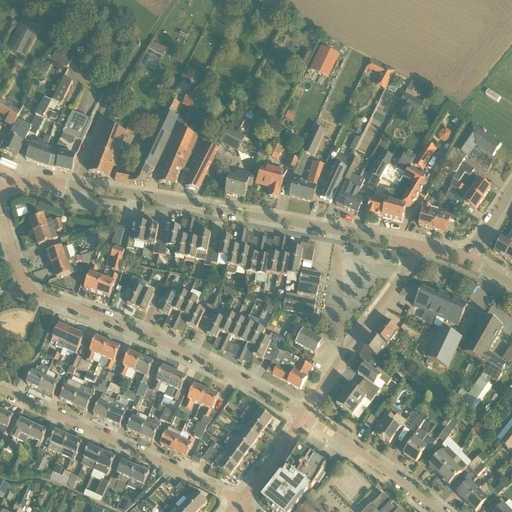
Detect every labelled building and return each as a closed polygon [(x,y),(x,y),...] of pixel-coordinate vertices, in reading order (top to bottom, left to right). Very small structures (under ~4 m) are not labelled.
[(41,29),(23,20),(8,51),(26,59),(41,29)] [(146,53),(161,61),(167,49),(153,41),(146,53)] [(321,46),(310,70),(329,79),(340,55),(321,46)] [(58,49),(52,60),(67,70),(74,59),(58,49)] [(53,62),(47,59),(42,71),(47,74),(53,62)] [(387,83),(394,71),(371,59),(369,64),(387,73),(383,81),(387,83)] [(64,78),(53,101),(57,103),(61,105),(73,83),(64,78)] [(194,101),(197,95),(188,91),(186,97),(182,106),(190,110),(194,101)] [(11,134),(9,137),(2,153),(16,160),(23,144),(24,144),(29,133),(36,137),(49,110),(52,103),(44,99),(36,116),(36,117),(31,129),(24,126),(19,138),(11,134)] [(174,127),(177,119),(174,117),(180,105),(170,100),(159,124),(151,141),(139,166),(154,171),(174,127)] [(388,127),(392,115),(387,113),(391,103),(383,100),(374,122),(388,127)] [(0,133),(2,131),(0,130),(0,114),(8,119),(7,124),(14,127),(21,113),(4,102),(4,103),(3,102),(0,105),(0,133)] [(397,113),(405,117),(410,108),(402,104),(397,113)] [(65,129),(63,134),(68,136),(83,143),(83,141),(86,135),(92,122),(73,113),(70,119),(69,119),(65,129)] [(62,116),(57,125),(65,129),(69,119),(62,116)] [(222,145),(237,153),(245,138),(236,134),(242,122),(235,118),(222,145)] [(159,124),(150,120),(142,137),(151,141),(159,124)] [(492,158),(501,145),(472,125),(455,149),(454,149),(444,168),(456,175),(465,160),(458,156),(460,153),(488,172),(496,161),(492,158)] [(98,149),(89,172),(109,179),(127,134),(106,126),(98,149)] [(313,158),(325,132),(316,128),(304,154),(313,158)] [(165,168),(166,168),(159,183),(159,184),(176,187),(181,170),(184,171),(193,149),(198,138),(182,130),(170,158),(165,168)] [(444,144),(449,142),(452,138),(450,133),(446,130),(441,132),(438,136),(439,141),(444,144)] [(39,146),(32,144),(26,161),(49,169),(57,171),(61,154),(64,154),(67,147),(58,144),(55,152),(47,148),(50,139),(45,137),(43,144),(40,143),(39,146)] [(357,148),(360,141),(355,138),(351,146),(357,148)] [(198,191),(220,146),(210,141),(186,189),(198,191)] [(427,144),(414,166),(423,171),(436,149),(427,144)] [(279,157),(283,149),(274,145),(270,153),(279,157)] [(407,175),(409,170),(417,158),(407,152),(396,169),(406,174),(407,175)] [(259,172),(266,156),(259,153),(256,161),(258,161),(252,173),(257,175),(259,172)] [(76,157),(64,154),(61,154),(57,171),(72,175),(76,157)] [(293,172),(298,160),(291,157),(287,169),(293,172)] [(347,171),(343,180),(348,182),(336,207),(337,207),(345,210),(354,189),(356,186),(360,179),(353,176),(360,161),(353,158),(347,170),(347,171)] [(380,181),(388,166),(380,161),(372,176),(380,181)] [(313,162),(306,185),(294,182),(290,197),(313,204),(324,165),(313,162)] [(474,171),(475,171),(463,163),(459,170),(465,174),(470,178),(474,171)] [(154,171),(139,166),(131,185),(147,188),(154,171)] [(347,171),(347,170),(337,166),(320,199),(331,204),(343,180),(347,171)] [(131,185),(136,171),(129,168),(127,175),(119,173),(115,182),(131,185)] [(278,200),(280,191),(286,174),(264,168),(257,185),(272,189),(269,198),(278,200)] [(427,181),(418,176),(409,170),(407,175),(406,174),(404,179),(408,181),(397,199),(394,205),(389,204),(387,203),(383,219),(402,223),(406,209),(410,210),(427,181)] [(255,177),(245,175),(237,173),(235,179),(230,178),(225,194),(245,199),(248,186),(252,187),(255,177)] [(471,193),(483,200),(490,189),(473,178),(465,189),(471,193)] [(366,196),(360,193),(365,181),(360,179),(356,186),(354,189),(345,210),(357,216),(364,202),(363,202),(366,196)] [(462,193),(464,188),(459,184),(456,189),(462,193)] [(389,204),(392,198),(394,192),(386,190),(384,196),(382,203),(372,200),(367,216),(375,218),(376,217),(383,219),(387,203),(389,204)] [(475,212),(483,200),(471,193),(464,204),(475,212)] [(456,207),(459,200),(448,194),(444,200),(456,207)] [(440,210),(430,208),(431,206),(425,205),(423,213),(423,212),(419,227),(434,231),(438,216),(440,210)] [(456,223),(458,213),(459,211),(447,208),(446,212),(440,210),(438,216),(434,231),(446,234),(450,222),(456,223)] [(51,220),(45,222),(44,218),(30,222),(35,234),(54,228),(51,220)] [(145,245),(148,226),(138,224),(135,238),(130,237),(127,250),(134,251),(135,243),(145,245)] [(159,256),(162,243),(156,242),(159,228),(148,226),(145,245),(154,247),(153,255),(159,256)] [(112,243),(121,245),(125,229),(116,227),(112,243)] [(194,228),(188,227),(187,233),(190,233),(185,259),(195,261),(199,242),(192,240),(194,228)] [(52,241),(58,240),(54,228),(35,234),(39,247),(52,243),(52,241)] [(181,230),(170,228),(167,244),(162,243),(159,256),(165,257),(167,247),(177,249),(179,238),(181,230)] [(511,232),(507,242),(502,239),(494,253),(501,257),(501,258),(505,260),(511,247),(511,232)] [(175,257),(185,259),(190,233),(187,233),(186,239),(179,238),(177,249),(175,257)] [(65,236),(60,238),(62,243),(72,240),(70,234),(65,236)] [(211,268),(211,264),(214,251),(208,250),(211,236),(201,234),(199,242),(195,261),(205,263),(204,267),(211,268)] [(92,245),(90,237),(84,239),(86,247),(92,245)] [(244,250),(246,238),(240,237),(239,243),(242,243),(237,269),(247,271),(250,255),(251,251),(244,250)] [(229,259),(231,248),(232,240),(222,238),(219,252),(214,251),(211,264),(218,265),(219,257),(229,259)] [(236,274),(237,269),(242,243),(239,243),(238,249),(231,248),(229,259),(226,272),(228,275),(234,276),(236,274)] [(263,258),(266,246),(259,244),(258,250),(261,251),(256,277),(255,282),(266,284),(268,275),(267,275),(270,259),(263,258)] [(288,279),(288,275),(291,259),(284,258),(286,246),(280,244),(279,251),(282,251),(277,277),(288,279)] [(308,246),(301,244),(300,251),(293,249),(291,259),(288,275),(298,277),(301,261),(312,263),(315,249),(308,248),(308,246)] [(73,246),(67,248),(71,259),(76,258),(73,246)] [(53,267),(71,260),(67,249),(62,250),(62,249),(48,254),(53,267)] [(96,265),(101,252),(95,250),(90,263),(96,265)] [(115,259),(122,262),(125,254),(114,250),(111,259),(115,260),(115,259)] [(246,275),(256,277),(261,251),(258,250),(257,257),(250,255),(247,271),(246,275)] [(271,255),(270,259),(267,275),(268,275),(277,277),(282,251),(279,251),(278,257),(271,255)] [(81,263),(80,258),(71,260),(53,267),(57,280),(78,272),(75,265),(81,263)] [(122,262),(115,259),(115,260),(111,271),(119,273),(122,262)] [(97,295),(103,280),(95,277),(98,269),(93,268),(85,290),(97,295)] [(313,317),(316,301),(321,275),(302,271),(297,297),(286,294),(283,311),(313,317)] [(104,276),(103,280),(97,295),(109,299),(118,277),(113,275),(111,279),(104,276)] [(136,310),(147,288),(138,284),(139,280),(134,278),(128,290),(133,292),(127,305),(136,310)] [(159,300),(165,288),(159,285),(156,291),(147,286),(147,288),(136,310),(146,314),(154,297),(159,300)] [(171,289),(170,290),(165,288),(159,300),(164,302),(159,313),(169,318),(172,311),(180,293),(171,289)] [(436,317),(445,296),(439,293),(437,297),(422,290),(414,308),(436,317)] [(178,321),(189,297),(180,293),(172,311),(178,314),(173,325),(179,328),(181,322),(178,321)] [(448,297),(446,296),(445,296),(436,317),(457,327),(458,327),(468,305),(467,305),(452,299),(452,298),(448,296),(448,297)] [(199,301),(189,297),(178,321),(181,322),(184,316),(190,319),(195,309),(199,301)] [(208,320),(213,308),(207,306),(204,313),(195,309),(190,319),(187,326),(197,331),(203,318),(208,320)] [(264,314),(271,317),(274,310),(266,307),(264,314)] [(228,315),(213,308),(208,320),(213,322),(207,336),(217,340),(220,333),(228,315)] [(474,359),(495,323),(480,314),(475,323),(481,327),(465,354),(474,359)] [(226,343),(237,319),(228,315),(220,333),(226,336),(221,347),(227,350),(229,344),(226,343)] [(238,341),(246,323),(237,319),(226,343),(229,344),(232,338),(238,341)] [(385,321),(374,335),(388,345),(399,331),(385,321)] [(245,351),(256,328),(246,323),(238,341),(245,344),(239,356),(245,358),(248,353),(245,351)] [(493,358),(487,355),(503,328),(495,323),(474,359),(483,364),(488,367),(493,358)] [(176,333),(179,328),(173,325),(171,331),(176,333)] [(64,350),(72,333),(59,327),(51,344),(56,346),(56,348),(64,352),(64,350)] [(265,332),(256,328),(245,351),(248,353),(250,347),(257,350),(262,339),(263,336),(265,332)] [(442,330),(428,361),(447,370),(461,339),(442,330)] [(323,342),(319,340),(303,331),(295,346),(315,357),(323,342)] [(76,356),(80,347),(84,338),(72,333),(64,350),(76,356)] [(269,348),(280,353),(281,351),(287,342),(271,335),(269,339),(263,336),(262,339),(257,350),(253,357),(263,362),(269,348)] [(364,350),(360,356),(359,356),(369,364),(371,362),(375,365),(380,359),(378,358),(385,348),(372,338),(363,349),(364,350)] [(102,359),(109,345),(96,339),(87,361),(92,363),(95,356),(102,359)] [(109,345),(102,359),(109,362),(106,369),(111,372),(121,350),(109,345)] [(224,355),(227,350),(221,347),(218,353),(224,355)] [(501,359),(510,364),(511,359),(511,348),(508,347),(501,359)] [(301,362),(285,353),(281,351),(280,353),(267,372),(273,376),(288,384),(301,392),(313,369),(300,362),(301,362)] [(58,362),(61,356),(55,353),(52,359),(58,362)] [(135,374),(142,359),(130,354),(120,376),(125,378),(128,370),(135,374)] [(70,367),(76,370),(81,359),(75,356),(70,367)] [(243,364),(245,358),(239,356),(237,361),(243,364)] [(493,358),(488,367),(484,374),(497,380),(506,365),(493,358)] [(142,359),(135,374),(142,377),(139,384),(144,386),(154,365),(142,359)] [(87,375),(91,365),(81,361),(77,371),(87,375)] [(391,382),(392,380),(378,370),(375,373),(365,366),(358,376),(368,383),(364,388),(376,397),(380,391),(375,387),(379,381),(387,387),(391,382)] [(35,368),(33,373),(32,373),(27,385),(40,391),(45,379),(49,371),(41,368),(40,370),(35,368)] [(68,374),(73,377),(76,370),(71,368),(68,374)] [(169,388),(175,374),(163,369),(153,390),(158,393),(162,385),(169,388)] [(111,385),(115,376),(109,374),(105,383),(111,385)] [(175,374),(169,388),(176,391),(172,399),(177,401),(187,379),(175,374)] [(102,388),(104,383),(87,375),(85,381),(95,385),(102,388)] [(392,380),(391,382),(398,387),(403,381),(396,376),(396,375),(392,380)] [(117,388),(121,379),(115,376),(111,385),(117,388)] [(45,379),(40,391),(53,397),(59,385),(58,385),(61,379),(56,377),(53,383),(45,379)] [(84,383),(74,378),(72,383),(69,381),(66,389),(66,388),(60,401),(73,407),(79,394),(81,389),(84,383)] [(492,388),(485,383),(480,379),(461,406),(473,414),(492,388)] [(111,385),(105,383),(104,383),(102,388),(109,391),(119,395),(121,390),(117,388),(111,385)] [(376,397),(364,388),(360,393),(350,386),(343,396),(360,408),(365,400),(371,404),(376,397)] [(136,397),(143,400),(148,391),(140,387),(136,397)] [(200,407),(207,393),(195,387),(185,409),(190,411),(193,404),(200,407)] [(94,395),(89,392),(81,389),(79,394),(73,407),(86,413),(92,401),(92,400),(94,395)] [(207,410),(204,417),(201,425),(207,428),(213,421),(209,419),(219,398),(207,393),(200,407),(207,410)] [(129,394),(126,400),(134,403),(136,397),(129,394)] [(107,422),(115,404),(116,402),(103,396),(99,404),(93,416),(107,422)] [(353,417),(360,408),(343,396),(336,405),(353,417)] [(138,398),(133,407),(140,410),(144,401),(138,398)] [(127,410),(122,408),(115,404),(107,422),(120,428),(125,416),(127,410)] [(244,414),(250,418),(253,413),(248,409),(244,414)] [(167,424),(172,413),(166,410),(160,421),(167,424)] [(0,437),(3,439),(5,435),(8,430),(13,417),(0,412),(0,411),(0,437)] [(253,422),(265,430),(272,421),(260,412),(253,422)] [(173,427),(178,416),(172,413),(167,424),(173,427)] [(410,430),(419,417),(413,413),(406,422),(397,416),(395,419),(387,413),(375,431),(373,434),(378,438),(384,442),(384,441),(390,445),(400,430),(402,430),(404,426),(410,430)] [(148,419),(140,416),(135,414),(133,419),(127,431),(140,437),(148,419)] [(246,423),(250,418),(244,414),(241,419),(246,423)] [(419,417),(410,430),(415,434),(412,440),(414,441),(404,456),(416,464),(426,449),(421,446),(427,437),(419,431),(427,419),(421,415),(419,417)] [(377,421),(371,417),(365,426),(371,430),(377,421)] [(161,425),(156,423),(148,419),(140,437),(153,443),(159,431),(158,431),(161,425)] [(28,439),(34,427),(21,421),(15,433),(13,439),(26,445),(28,439)] [(445,443),(453,432),(457,426),(451,421),(439,439),(445,443)] [(258,440),(265,430),(253,422),(246,431),(258,440)] [(207,428),(201,425),(198,424),(193,434),(195,434),(193,438),(201,441),(207,428)] [(28,439),(36,442),(34,448),(39,450),(41,445),(47,433),(34,427),(28,439)] [(181,435),(174,431),(169,429),(166,435),(166,434),(160,447),(173,453),(181,435)] [(511,429),(500,443),(511,453),(511,452),(511,429)] [(251,449),(258,440),(246,431),(239,441),(251,449)] [(61,456),(69,438),(56,432),(50,444),(51,445),(48,450),(61,456)] [(194,441),(189,438),(190,437),(183,433),(182,435),(181,435),(173,453),(187,459),(192,446),(194,441)] [(224,444),(226,446),(244,459),(251,449),(239,441),(235,438),(230,434),(227,438),(228,439),(224,444)] [(206,435),(201,441),(207,446),(212,439),(206,435)] [(61,456),(69,460),(74,462),(76,456),(77,456),(82,444),(69,438),(61,456)] [(11,455),(16,445),(7,441),(3,451),(11,455)] [(237,468),(244,459),(226,446),(223,451),(218,448),(215,452),(220,456),(226,460),(237,468)] [(94,471),(102,453),(89,447),(84,460),(82,465),(94,471)] [(327,466),(299,448),(283,472),(287,474),(283,479),(281,478),(264,500),(279,511),(290,511),(303,496),(309,489),(311,490),(327,466)] [(439,476),(457,458),(447,448),(429,466),(439,476)] [(220,456),(215,452),(211,449),(202,461),(212,468),(220,456)] [(94,471),(102,475),(107,477),(110,471),(110,472),(115,459),(102,453),(94,471)] [(192,461),(200,465),(202,460),(194,456),(192,461)] [(43,474),(48,462),(39,458),(34,470),(43,474)] [(461,474),(456,468),(461,463),(457,458),(439,476),(449,486),(461,474)] [(482,465),(484,464),(478,458),(468,468),(473,473),(482,465)] [(230,478),(237,468),(226,460),(218,470),(230,478)] [(123,496),(127,488),(136,468),(123,463),(117,475),(118,475),(115,481),(111,479),(109,484),(100,504),(106,506),(113,491),(114,492),(123,496)] [(486,469),(482,465),(473,473),(478,478),(486,469)] [(127,488),(140,494),(149,474),(136,468),(127,488)] [(67,488),(72,476),(65,473),(62,478),(53,474),(50,480),(67,488)] [(73,491),(79,479),(72,476),(67,488),(73,491)] [(100,504),(109,484),(102,481),(93,501),(100,504)] [(0,498),(3,500),(9,486),(0,482),(0,498)] [(467,504),(481,490),(477,486),(474,488),(469,484),(458,495),(467,504)] [(180,494),(184,498),(189,494),(180,485),(175,490),(180,494)] [(481,490),(467,504),(474,511),(476,511),(487,502),(482,497),(490,489),(486,485),(481,490)] [(502,485),(493,493),(497,498),(506,489),(502,485)] [(40,486),(32,486),(31,494),(39,494),(40,486)] [(188,502),(198,511),(199,511),(207,504),(197,493),(188,502)] [(365,511),(402,511),(400,509),(397,511),(391,506),(393,505),(383,495),(372,507),(371,506),(365,511)] [(127,511),(134,506),(129,501),(122,498),(116,511),(118,511),(127,511)] [(149,498),(144,504),(153,511),(158,507),(149,498)] [(509,511),(504,507),(506,505),(501,500),(492,509),(495,511),(509,511)] [(23,501),(21,506),(18,511),(23,511),(28,503),(23,501)] [(198,511),(188,502),(180,511),(181,511),(198,511)]
